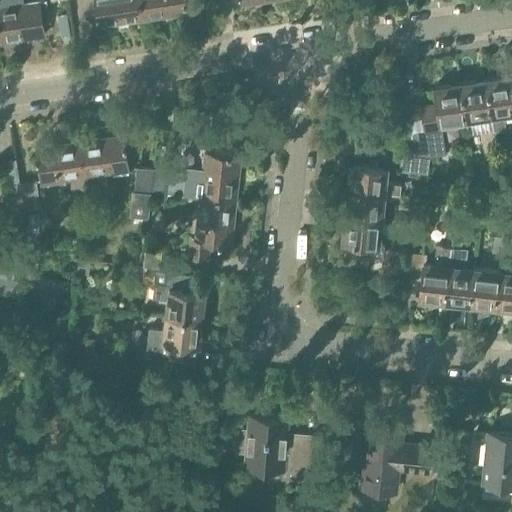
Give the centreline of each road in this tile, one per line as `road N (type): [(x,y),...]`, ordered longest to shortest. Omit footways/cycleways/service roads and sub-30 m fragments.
road 1 (residential): [(511,360),(276,336),(304,52)]
road 2 (residential): [(0,101),(304,52)]
road 3 (residential): [(304,52),(511,22)]
